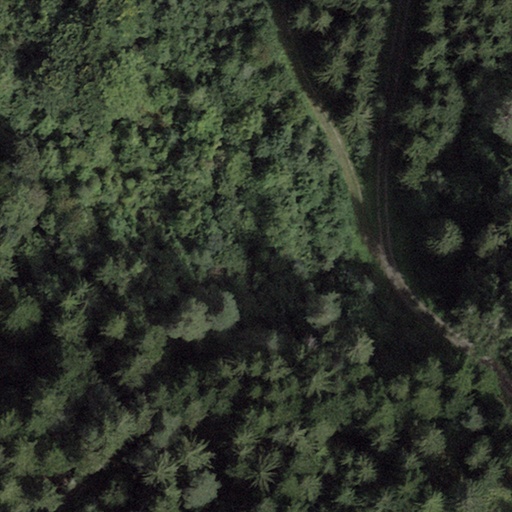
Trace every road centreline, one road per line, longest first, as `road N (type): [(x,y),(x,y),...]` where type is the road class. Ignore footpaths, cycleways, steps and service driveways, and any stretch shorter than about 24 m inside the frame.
road 1 (track): [(511,394),(392,279),(385,159),(404,0)]
road 2 (track): [(392,279),(299,69),(280,0)]
